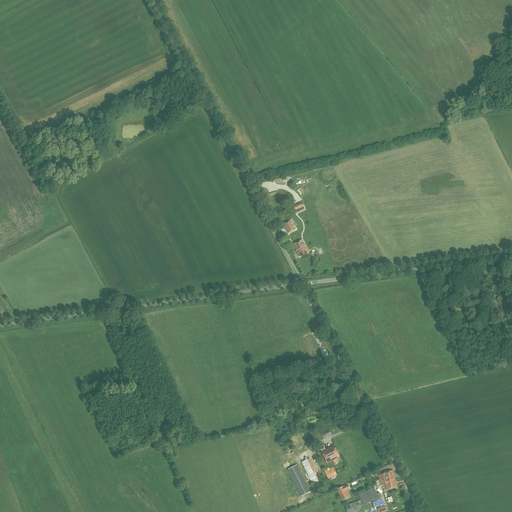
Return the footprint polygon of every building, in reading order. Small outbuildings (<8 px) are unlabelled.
[(288,233),(296,229),(291,220),(283,224),(288,233)] [(299,257),(309,252),(303,240),(293,244),(298,253),(297,253),(299,257)] [(318,432),(321,439),(332,434),(329,427),(318,432)] [(320,441),(317,436),(307,441),(310,447),(320,441)] [(340,457),(334,445),(325,449),(324,446),(320,448),(322,451),(321,451),(327,463),(340,457)] [(313,484),(320,481),(309,459),(302,462),(313,484)] [(301,496),(310,492),(297,465),(288,469),(301,496)] [(329,478),(336,475),(333,467),(325,471),(329,478)] [(395,481),(392,471),(382,473),(383,474),(379,475),(382,485),(385,484),(387,490),(398,487),(396,481),(395,481)] [(343,501),(349,498),(346,491),(350,489),(348,484),(337,490),(343,501)] [(377,494),(374,488),(359,495),(364,505),(381,496),(380,493),(377,494)] [(381,511),(387,510),(385,506),(382,499),(373,502),(376,510),(378,509),(378,511),(381,511)] [(347,511),(354,511),(361,510),(358,501),(345,506),(347,511)]
